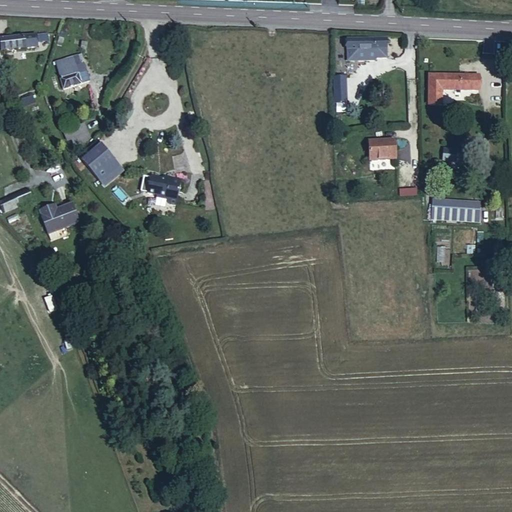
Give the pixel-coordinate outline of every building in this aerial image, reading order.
[(38,41),(47,41),(46,33),(37,34),(38,41)] [(32,52),(31,43),(0,45),(0,53),(1,59),(32,55),(32,52)] [(385,59),(385,47),(344,47),(344,59),(385,59)] [(87,89),(79,62),(55,70),(63,97),(87,89)] [(346,108),(346,83),(334,82),(334,108),(346,108)] [(468,97),(469,86),(429,85),(428,111),(441,111),(441,96),(468,97)] [(64,135),(80,129),(79,124),(63,131),(64,135)] [(83,135),(80,129),(64,135),(67,141),(83,135)] [(70,149),(85,143),(83,135),(67,141),(70,149)] [(116,171),(97,147),(76,164),(87,179),(112,169),(114,173),(116,171)] [(397,169),(396,150),(371,150),(372,169),(397,169)] [(467,169),(467,156),(443,156),(443,168),(467,169)] [(95,188),(114,173),(112,169),(87,179),(95,188)] [(182,216),(189,193),(172,189),(169,190),(151,185),(146,199),(164,205),(164,207),(175,211),(176,213),(182,216)] [(0,221),(30,209),(26,197),(0,207),(0,221)] [(78,232),(71,211),(58,216),(51,218),(49,213),(36,217),(48,251),(59,247),(56,240),(78,232)] [(477,231),(478,217),(432,216),(432,229),(477,231)] [(496,284),(495,268),(482,268),(482,277),(487,277),(487,284),(496,284)]
